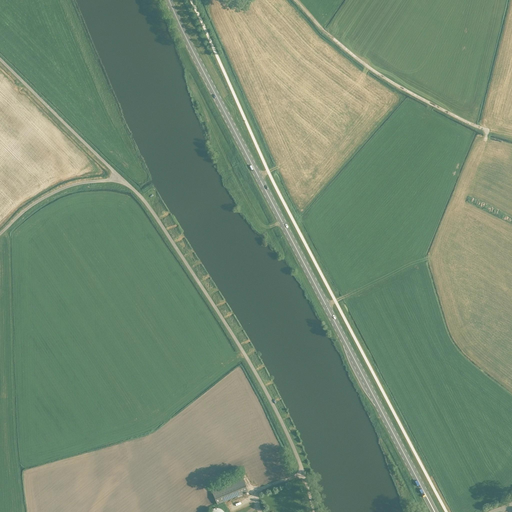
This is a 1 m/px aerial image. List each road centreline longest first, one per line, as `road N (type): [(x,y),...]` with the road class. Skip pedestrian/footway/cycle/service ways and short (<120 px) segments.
road 1 (secondary): [(434,511),(167,0)]
road 2 (unclassified): [(313,511),(295,452),(251,367),(141,197),(0,58)]
road 3 (track): [(294,0),(358,62),(486,129),(483,139)]
